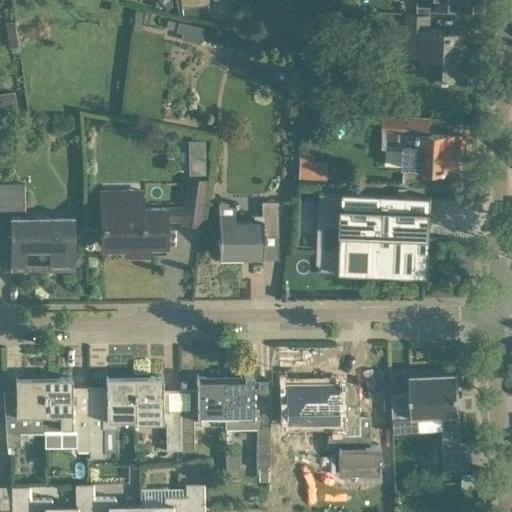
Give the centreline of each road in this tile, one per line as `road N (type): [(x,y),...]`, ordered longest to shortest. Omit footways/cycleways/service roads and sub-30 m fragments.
road 1 (residential): [(0,326),(127,324),(150,314),(492,316)]
road 2 (residential): [(500,290),(508,0)]
road 3 (residential): [(509,511),(492,316)]
